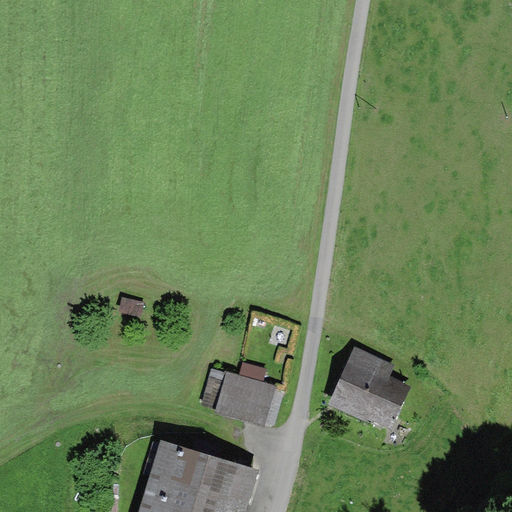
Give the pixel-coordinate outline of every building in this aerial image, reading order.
[(143,302),(122,298),(119,315),(139,319),(143,302)] [(395,369),(355,353),(331,410),(391,436),(411,388),(390,379),(395,369)] [(240,378),(211,371),(201,407),(217,411),(215,418),(266,431),(267,426),(277,392),(278,388),(263,384),(267,370),(244,364),(240,378)] [(284,394),(277,392),(267,426),(275,428),(284,394)] [(249,511),(260,477),(161,448),(141,511),(249,511)]
